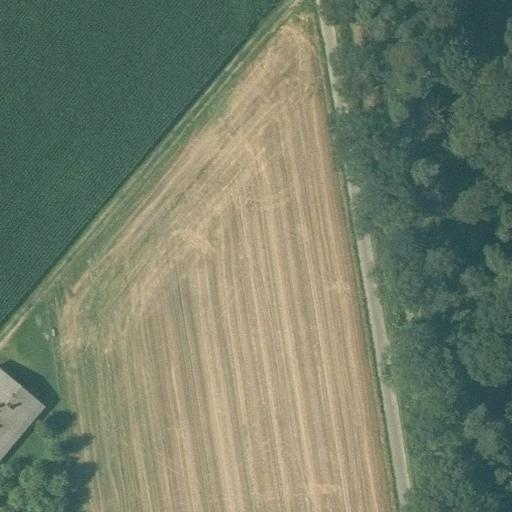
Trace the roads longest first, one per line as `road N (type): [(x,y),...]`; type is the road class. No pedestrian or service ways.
road 1 (track): [(323,0),(411,511)]
road 2 (track): [(296,0),(0,348)]
